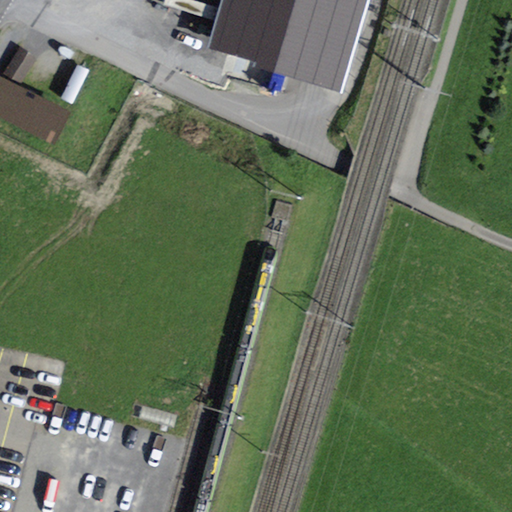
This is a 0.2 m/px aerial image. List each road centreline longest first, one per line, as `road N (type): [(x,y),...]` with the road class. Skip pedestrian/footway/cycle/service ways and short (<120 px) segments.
road 1 (residential): [(0,4),(400,194)]
road 2 (residential): [(459,0),(400,194)]
road 3 (residential): [(400,194),(511,242)]
